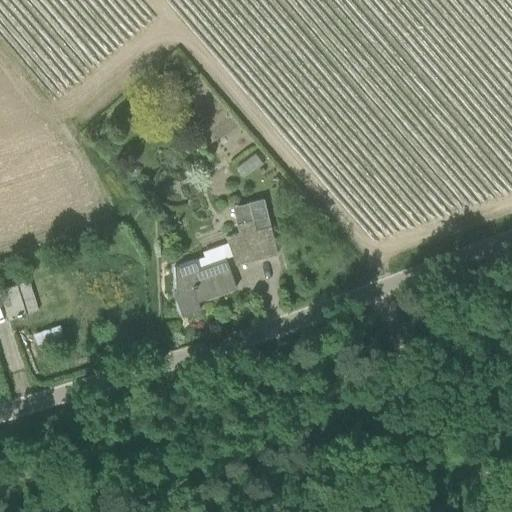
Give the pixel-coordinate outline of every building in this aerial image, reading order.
[(163,70),(163,90),(180,91),(180,70),(163,70)] [(226,237),(235,265),(277,254),(270,226),(256,230),(253,220),(236,224),(239,233),(226,237)] [(197,301),(236,288),(225,258),(199,267),(196,259),(174,267),(176,292),(174,292),(182,316),(201,310),(197,301)] [(34,281),(41,307),(71,299),(64,273),(34,281)] [(27,281),(0,288),(0,289),(7,314),(34,305),(27,281)]
